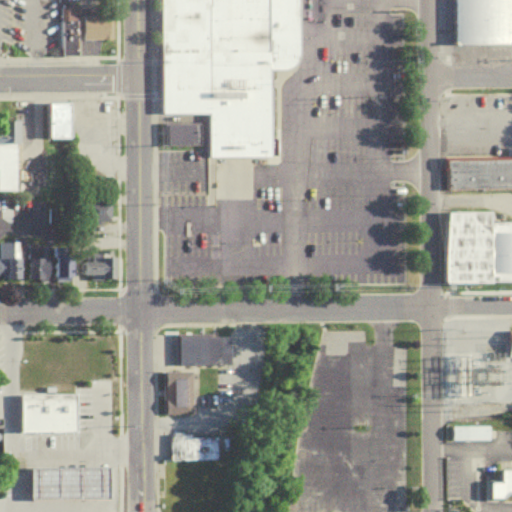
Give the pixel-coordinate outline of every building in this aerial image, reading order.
[(317,0),(317,22),(293,23),(294,56),(289,64),(285,66),(282,68),(265,68),(264,135),(270,135),(270,152),(266,152),(266,157),(204,157),(204,113),(157,113),(157,0),(317,0)] [(448,0),(508,0),(509,45),(449,45),(448,0)] [(58,5),(74,5),(74,54),(58,55),(58,5)] [(79,14),(79,38),(110,38),(110,14),(79,14)] [(42,102),(42,138),(64,138),(64,102),(42,102)] [(73,145),(73,108),(52,108),(52,145),(73,145)] [(337,114),(326,114),(321,191),(333,192),(337,114)] [(163,124),(195,123),(195,145),(163,145),(163,124)] [(0,196),(17,196),(17,149),(0,149),(0,196)] [(511,154),(475,155),(438,155),(439,191),(511,189),(511,154)] [(112,206),(87,206),(87,229),(112,229),(112,206)] [(511,220),(487,221),(486,209),(441,210),(441,282),(511,280),(511,220)] [(0,240),(0,274),(1,274),(1,279),(15,279),(15,240),(0,240)] [(23,245),(23,279),(43,279),(43,245),(23,245)] [(53,252),(53,275),(70,275),(70,252),(53,252)] [(82,274),(111,274),(111,255),(100,255),(100,260),(82,260),(82,274)] [(57,286),(76,286),(76,260),(57,260),(57,286)] [(507,399),(511,392),(511,356),(507,356),(506,328),(506,315),(449,316),(441,323),(443,401),(507,399)] [(172,333),(173,363),(229,362),(228,335),(211,335),(211,332),(172,333)] [(39,389),(61,389),(61,348),(39,348),(39,389)] [(161,369),(162,412),(193,411),(193,369),(161,369)] [(15,393),(15,431),(72,431),(72,393),(15,393)] [(490,432),(453,432),(453,446),(490,446),(490,432)] [(172,466),(218,466),(218,441),(172,441),(172,466)] [(102,497),(102,466),(25,466),(25,497),(102,497)] [(118,496),(118,470),(106,470),(106,496),(118,496)] [(511,474),(504,475),(504,488),(489,488),(489,502),(511,502),(511,474)]
